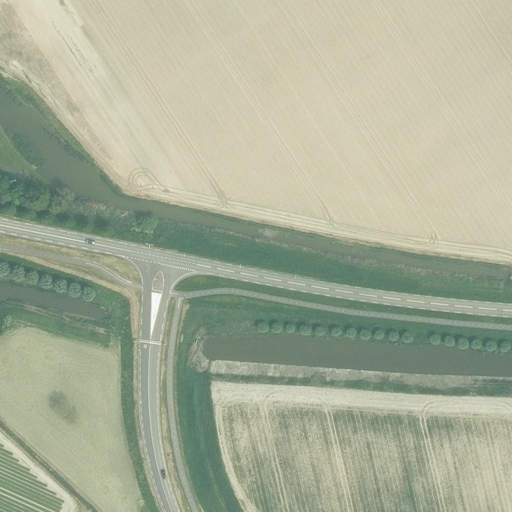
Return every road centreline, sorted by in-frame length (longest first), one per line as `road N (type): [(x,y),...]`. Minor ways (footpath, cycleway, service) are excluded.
road 1 (secondary): [(170,258),(511,311)]
road 2 (secondary): [(172,511),(152,445),(149,342)]
road 3 (secondary): [(150,255),(0,225)]
